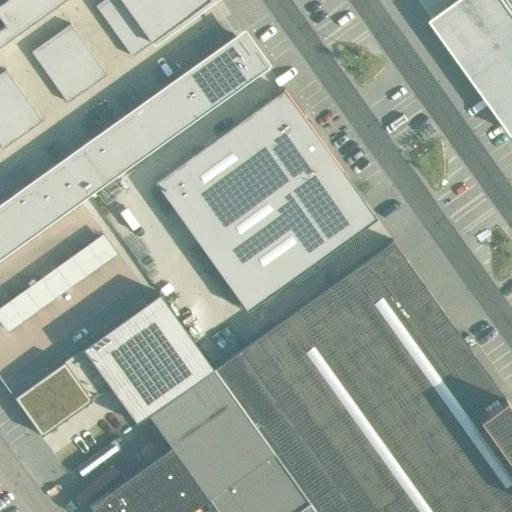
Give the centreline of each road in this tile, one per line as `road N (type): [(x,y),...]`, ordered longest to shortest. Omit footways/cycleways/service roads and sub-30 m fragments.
road 1 (unclassified): [(365,0),(511,206),(511,329),(277,0)]
road 2 (residential): [(0,164),(231,0)]
